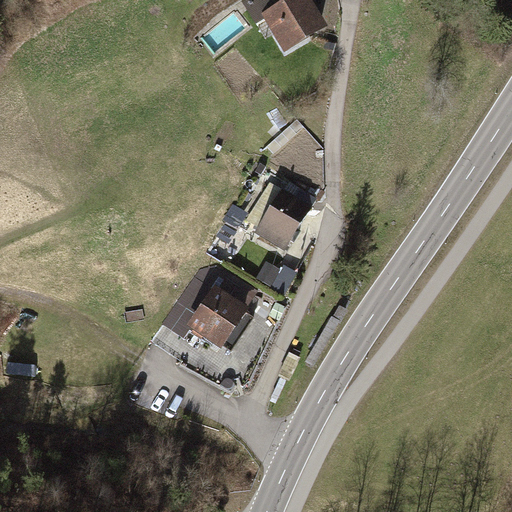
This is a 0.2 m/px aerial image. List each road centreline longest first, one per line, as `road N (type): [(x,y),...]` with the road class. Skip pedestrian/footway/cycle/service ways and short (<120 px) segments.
road 1 (residential): [(289,461),(235,422),(313,270),(331,204),(345,0)]
road 2 (tertiary): [(289,461),(331,378),(511,110)]
road 3 (track): [(235,422),(49,298),(0,287)]
